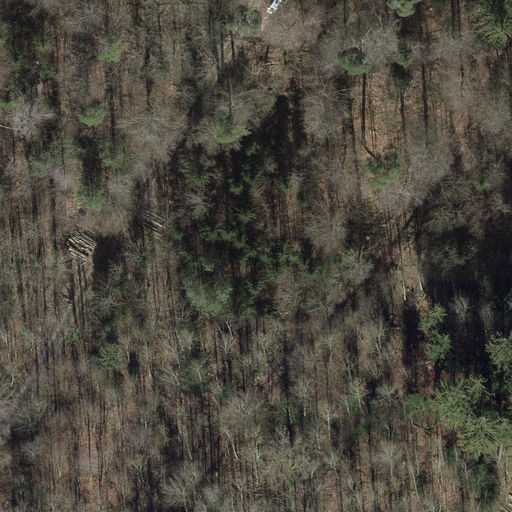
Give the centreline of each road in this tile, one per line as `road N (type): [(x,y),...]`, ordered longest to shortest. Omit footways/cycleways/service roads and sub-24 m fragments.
road 1 (track): [(177,511),(416,219),(511,22)]
road 2 (track): [(0,416),(243,0)]
